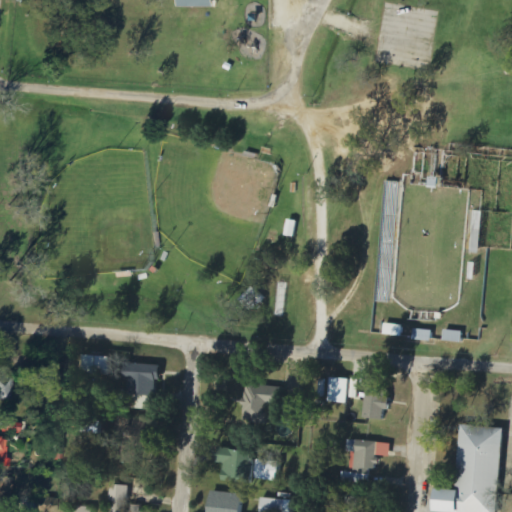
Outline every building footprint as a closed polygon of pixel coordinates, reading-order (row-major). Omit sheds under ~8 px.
[(176,0),(176,7),(214,8),(214,0),(176,0)] [(298,222),(288,220),(284,236),(294,238),(298,222)] [(240,301),(253,313),(266,299),(253,287),(240,301)] [(402,337),(403,327),(386,325),(384,335),(402,337)] [(434,342),(434,331),(415,330),(415,342),(434,342)] [(445,342),(462,344),(463,332),(446,331),(445,342)] [(111,375),(112,357),(85,356),(84,374),(111,375)] [(161,365),(126,364),(125,395),(160,397),(161,365)] [(359,399),(359,380),(330,379),(329,404),(348,404),(348,399),(359,399)] [(0,380),(0,400),(12,400),(11,381),(0,380)] [(271,425),(272,406),(283,406),(284,388),(247,385),(244,422),(271,425)] [(385,422),(390,392),(368,389),(363,418),(385,422)] [(118,437),(151,438),(152,419),(135,418),(135,423),(119,423),(118,437)] [(104,423),(82,420),(81,432),(102,435),(104,423)] [(0,431),(19,432),(20,423),(0,422),(0,431)] [(442,490),(440,511),(503,511),(509,429),(466,426),(462,491),(442,490)] [(0,466),(8,467),(9,459),(3,458),(5,440),(0,439),(0,466)] [(392,445),(350,440),(349,452),(354,452),(351,473),(346,472),(344,481),(374,485),(377,456),(390,458),(392,445)] [(250,485),(254,453),(217,449),(216,463),(224,464),(222,482),(250,485)] [(255,479),(276,482),(278,471),(283,472),(284,464),(258,460),(255,479)] [(0,499),(9,500),(10,479),(0,478),(0,499)] [(141,511),(142,506),(129,506),(130,486),(111,486),(110,501),(113,501),(112,511),(141,511)] [(207,511),(241,511),(242,494),(209,492),(207,511)] [(58,511),(59,498),(26,497),(26,511),(58,511)] [(366,511),(368,499),(346,497),(345,511),(366,511)] [(294,511),(295,501),(261,499),(260,511),(294,511)]
